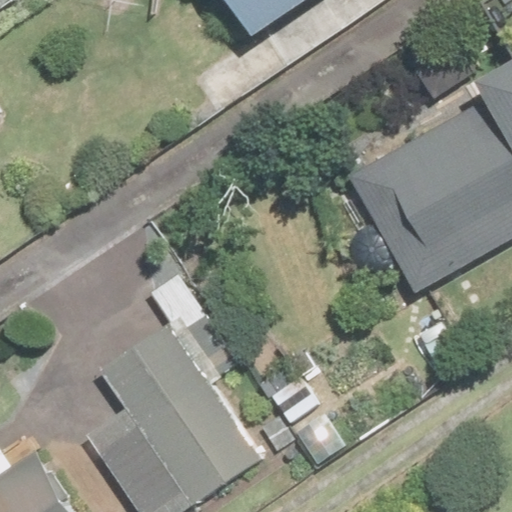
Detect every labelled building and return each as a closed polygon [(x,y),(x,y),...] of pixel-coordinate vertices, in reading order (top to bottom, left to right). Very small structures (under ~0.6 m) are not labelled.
[(220,0),(254,52),(331,0),(220,0)] [(484,108),(342,185),(412,312),(511,257),(511,79),(479,97),(484,108)] [(437,321),(408,343),(438,383),(467,361),(437,321)] [(197,511),(263,467),(170,330),(99,378),(125,416),(85,443),(132,511),(197,511)] [(311,385),(256,420),(293,478),(348,443),(311,385)] [(68,511),(44,462),(0,489),(0,511),(68,511)]
